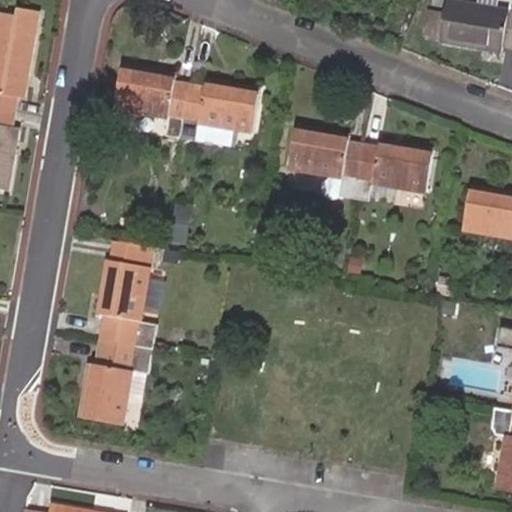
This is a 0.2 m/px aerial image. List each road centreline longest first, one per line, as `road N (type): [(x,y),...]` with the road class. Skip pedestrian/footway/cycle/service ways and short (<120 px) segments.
road 1 (residential): [(97,0),(25,458),(266,499)]
road 2 (residential): [(511,108),(190,0)]
